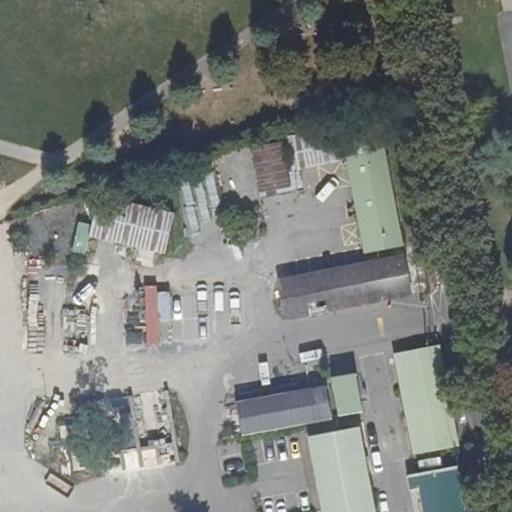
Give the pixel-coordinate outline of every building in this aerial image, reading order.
[(337,126),(325,128),(314,166),(343,160),(337,126)] [(403,246),(381,127),(344,134),(367,254),(403,246)] [(292,170),(314,166),(325,128),(286,135),(292,170)] [(289,194),(282,144),(253,149),(261,197),(289,194)] [(166,252),(176,210),(133,198),(133,200),(100,193),(91,234),(166,252)] [(405,261),(278,282),(285,315),(410,291),(405,261)] [(401,356),(409,393),(441,367),(437,348),(401,356)] [(409,393),(419,443),(452,416),(441,367),(409,393)] [(337,420),(363,415),(356,375),(330,380),(337,420)] [(334,419),(329,390),(240,407),(245,436),(334,419)] [(111,443),(135,472),(170,444),(146,415),(111,443)] [(421,453),(455,446),(458,443),(452,416),(419,443),(421,453)] [(376,511),(360,431),(312,439),(327,511),(376,511)] [(466,511),(459,469),(409,477),(414,511),(466,511)]
